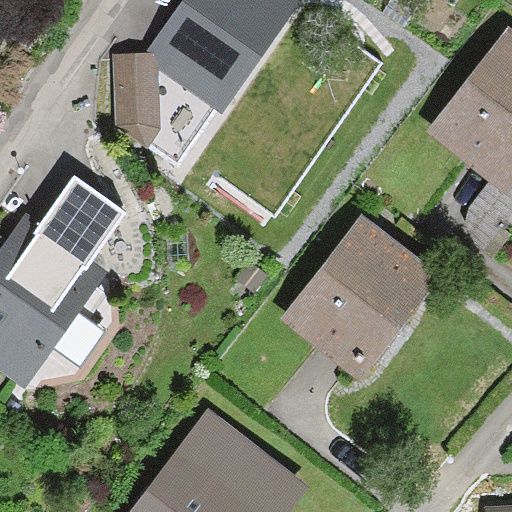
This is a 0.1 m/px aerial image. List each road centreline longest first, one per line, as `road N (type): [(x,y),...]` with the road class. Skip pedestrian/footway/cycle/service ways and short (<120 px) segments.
road 1 (residential): [(0,158),(112,0)]
road 2 (residential): [(511,415),(429,511)]
